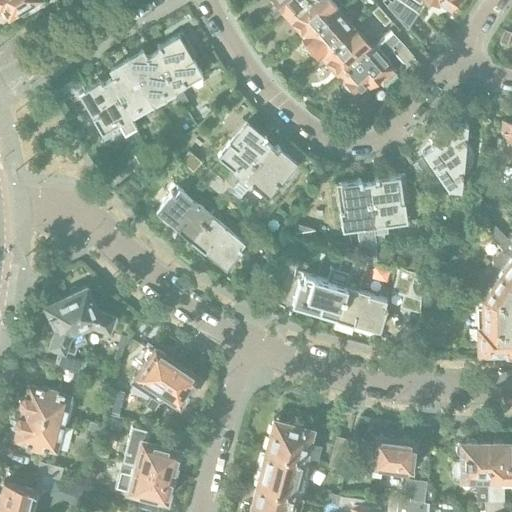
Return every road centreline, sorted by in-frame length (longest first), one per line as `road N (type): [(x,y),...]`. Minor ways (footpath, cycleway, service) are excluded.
road 1 (residential): [(456,51),(399,122),(374,139),(346,143),(317,132),(278,100),(207,0)]
road 2 (residential): [(0,205),(88,217),(173,297),(243,340)]
road 3 (residential): [(243,340),(368,380),(437,389),(511,385)]
road 4 (residential): [(199,511),(243,340)]
road 5 (residential): [(0,78),(147,0)]
